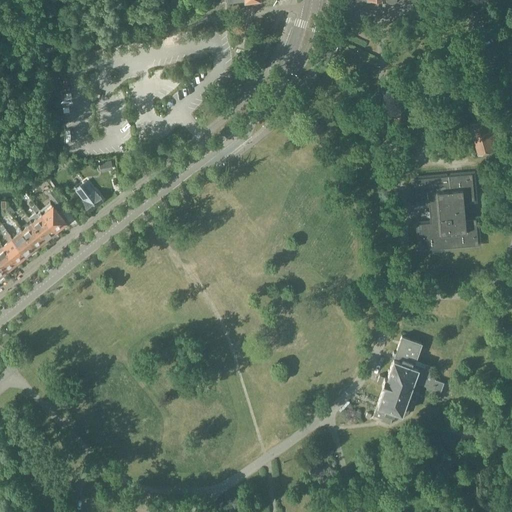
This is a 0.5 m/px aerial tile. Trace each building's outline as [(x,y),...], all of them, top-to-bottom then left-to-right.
[(404,120),(405,103),(395,103),(394,120),(404,120)] [(498,147),(492,123),(490,117),(469,123),(477,153),(498,147)] [(312,148),(303,135),(296,140),(304,153),(312,148)] [(449,160),(464,158),(463,150),(448,152),(449,160)] [(111,161),(99,163),(101,170),(112,168),(111,161)] [(472,173),(414,178),(417,204),(428,203),(429,211),(426,210),(424,214),(430,217),(430,222),(418,223),(421,249),(478,244),(476,218),(465,219),(463,200),(474,199),(472,173)] [(87,181),(76,189),(84,200),(86,202),(85,202),(90,209),(102,200),(96,191),(95,192),(87,181)] [(57,196),(52,199),(56,205),(61,201),(57,196)] [(39,210),(55,230),(66,221),(50,201),(39,209),(39,210)] [(39,210),(39,209),(35,204),(32,207),(35,212),(29,217),(32,221),(45,238),(55,230),(39,210)] [(22,229),(35,246),(45,238),(32,221),(22,229)] [(12,237),(6,229),(1,232),(8,240),(2,245),(16,261),(25,254),(12,237)] [(12,237),(25,254),(35,246),(22,229),(12,237)] [(0,246),(0,260),(7,268),(16,261),(2,245),(0,246)] [(374,413),(373,415),(381,418),(381,420),(385,421),(385,422),(390,423),(391,421),(393,415),(395,410),(402,413),(413,381),(426,385),(427,388),(427,389),(433,391),(434,391),(435,394),(440,391),(443,382),(435,379),(432,372),(429,371),(431,366),(415,360),(421,342),(402,335),(396,352),(393,351),(392,354),(395,355),(393,359),(392,361),(387,377),(384,376),(380,375),(377,382),(384,385),(377,404),(375,409),(374,413)] [(21,467),(35,465),(33,448),(19,450),(21,467)]
